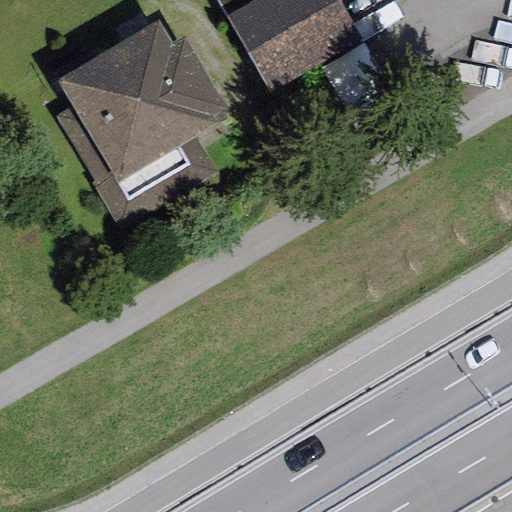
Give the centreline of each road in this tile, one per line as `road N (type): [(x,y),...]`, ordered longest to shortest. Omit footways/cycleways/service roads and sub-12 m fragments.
road 1 (unclassified): [(511,285),(133,511)]
road 2 (primary): [(511,350),(240,511)]
road 3 (primary): [(391,511),(511,441)]
